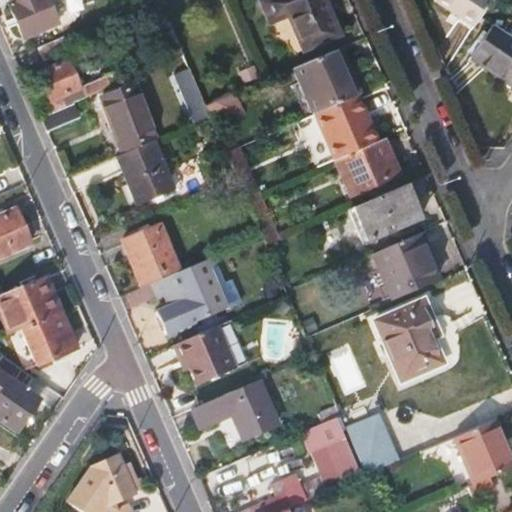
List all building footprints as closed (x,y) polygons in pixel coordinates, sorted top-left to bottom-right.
[(9,4),(24,40),(60,24),(48,0),(13,0),(14,2),(9,4)] [(322,0),(268,0),(260,4),(269,23),(287,15),(302,50),(338,35),(322,0)] [(490,0),(435,0),(435,2),(473,27),(480,18),(491,1),(490,0)] [(470,62),(511,88),(511,38),(494,27),(470,62)] [(349,67),(341,48),(293,69),(313,115),(353,98),(354,97),(342,70),(349,67)] [(37,71),(51,102),(60,98),(64,106),(118,83),(113,73),(80,88),(66,58),(37,71)] [(172,72),(193,120),(209,113),(206,106),(188,66),(172,72)] [(101,99),(123,150),(141,142),(143,144),(152,140),(157,138),(133,86),(101,99)] [(366,126),(353,98),(313,115),(333,161),(334,160),(378,141),(370,124),(366,126)] [(41,120),(47,133),(70,123),(64,110),(41,120)] [(378,141),(334,160),(349,194),(397,174),(382,139),(378,141)] [(116,156),(137,204),(180,185),(174,173),(168,175),(152,140),(143,144),(116,156)] [(347,209),(362,243),(419,219),(404,184),(347,209)] [(0,253),(28,241),(13,208),(0,213),(0,253)] [(121,241),(142,286),(151,282),(165,276),(179,270),(158,224),(121,241)] [(371,254),(391,300),(434,281),(414,235),(371,254)] [(179,270),(165,276),(151,282),(159,298),(167,294),(172,305),(156,312),(166,335),(203,319),(218,313),(227,309),(209,268),(216,266),(211,256),(179,270)] [(0,294),(0,317),(7,333),(19,328),(59,310),(44,276),(0,294)] [(373,321),(399,379),(441,360),(424,322),(431,319),(422,299),(373,321)] [(19,328),(35,363),(75,346),(59,310),(19,328)] [(196,327),(198,334),(207,330),(212,328),(222,323),(230,320),(227,314),(219,317),(218,313),(203,319),(205,323),(196,327)] [(184,359),(196,385),(231,371),(212,328),(207,330),(198,334),(173,345),(180,361),(184,359)] [(45,387),(38,383),(0,356),(0,423),(13,433),(45,387)] [(261,378),(192,408),(199,424),(234,409),(246,435),(280,420),(261,378)] [(337,407),(318,415),(321,422),(332,417),(340,414),(337,407)] [(350,422),(363,471),(397,462),(384,413),(350,422)] [(314,425),(341,486),(359,478),(332,417),(321,422),(314,425)] [(490,422),(502,448),(507,447),(495,420),(490,422)] [(452,438),(472,485),(486,479),(511,467),(511,458),(507,447),(502,448),(490,422),(452,438)] [(341,486),(314,425),(300,431),(321,479),(327,492),(341,486)] [(117,455),(89,467),(66,500),(83,511),(113,511),(115,509),(114,507),(112,501),(132,492),(130,487),(121,465),(117,455)] [(127,462),(121,465),(130,487),(137,484),(127,462)] [(321,479),(242,511),(280,511),(327,492),(321,479)] [(466,487),(470,496),(490,488),(488,485),(486,479),(472,485),(466,487)] [(131,511),(127,502),(114,507),(115,509),(113,511),(131,511)]
